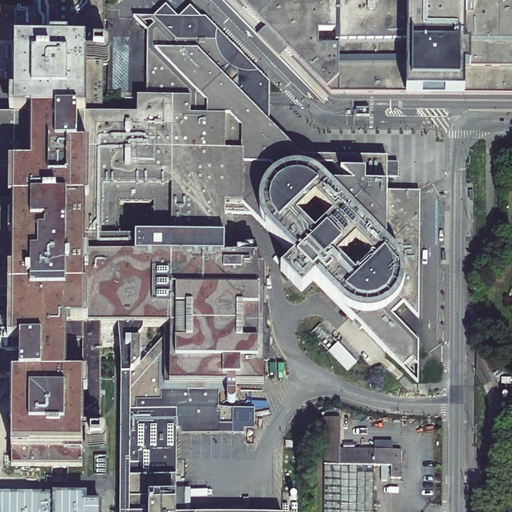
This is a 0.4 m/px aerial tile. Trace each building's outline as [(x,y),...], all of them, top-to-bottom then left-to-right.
[(0,380),(14,381),(14,468),(83,469),(83,416),(103,416),(104,328),(120,328),(123,348),(123,442),(153,410),(131,410),(131,386),(167,352),(167,387),(228,387),(227,402),(236,413),(236,391),(265,390),(265,268),(259,268),(259,257),(251,257),(250,252),(241,252),(242,257),(223,257),(223,216),(249,216),(293,259),(279,272),(300,293),(311,282),(359,330),(362,327),(418,384),(419,341),(392,314),(404,303),(419,319),(421,192),(414,192),(387,192),(387,179),(398,179),(398,171),(398,164),(387,164),(387,158),(304,159),(270,125),(270,106),(270,83),(237,49),(206,17),(203,20),(190,7),(179,18),(177,17),(166,5),(153,17),(134,17),(148,31),(147,99),(138,98),(137,116),(102,116),(104,0),(0,0),(0,80),(11,81),(11,94),(11,102),(6,102),(6,117),(0,117),(0,380)] [(511,0),(237,0),(265,29),(258,37),(279,58),(287,50),(333,97),(408,98),(455,98),(511,98),(511,0)] [(177,511),(178,488),(178,430),(166,430),(167,410),(153,410),(123,442),(122,511),(177,511)] [(166,430),(178,430),(178,410),(167,410),(166,430)] [(401,450),(340,448),(340,418),(324,418),(324,465),(374,465),(392,465),(392,478),(401,479),(401,450)] [(324,465),(324,505),(323,511),(373,511),(374,465),(324,465)] [(186,511),(187,488),(178,488),(177,511),(186,511)] [(102,511),(102,501),(87,501),(87,494),(0,492),(0,511),(102,511)]
